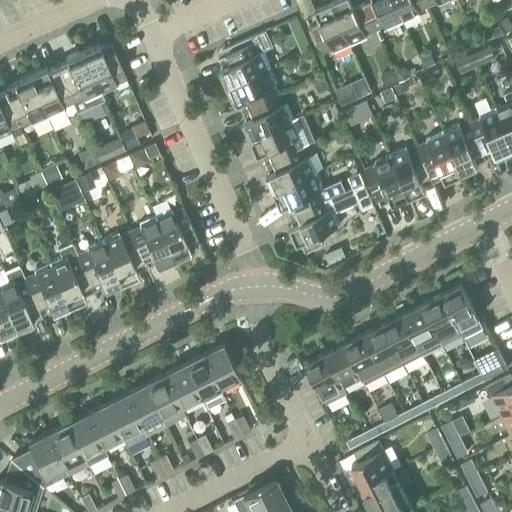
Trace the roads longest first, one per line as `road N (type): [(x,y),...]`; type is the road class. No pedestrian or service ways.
road 1 (unclassified): [(0,409),(257,289)]
road 2 (residential): [(257,289),(154,44)]
road 3 (unclassified): [(257,289),(345,290),(485,224)]
road 4 (residential): [(313,450),(263,354),(257,289)]
road 5 (residential): [(179,511),(313,450)]
